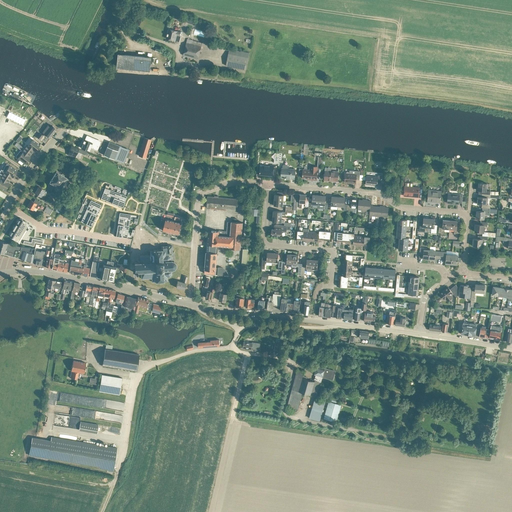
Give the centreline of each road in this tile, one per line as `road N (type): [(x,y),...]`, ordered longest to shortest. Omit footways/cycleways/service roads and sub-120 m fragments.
road 1 (residential): [(469,212),(406,207),(377,192),(268,184)]
road 2 (tertiary): [(190,304),(47,272),(2,272)]
road 3 (residential): [(316,297),(331,278),(333,251),(265,242),(268,184)]
road 4 (unclassified): [(0,218),(49,144),(74,132),(104,141)]
road 5 (tertiary): [(332,323),(200,307)]
road 6 (residential): [(129,242),(44,229),(15,210)]
